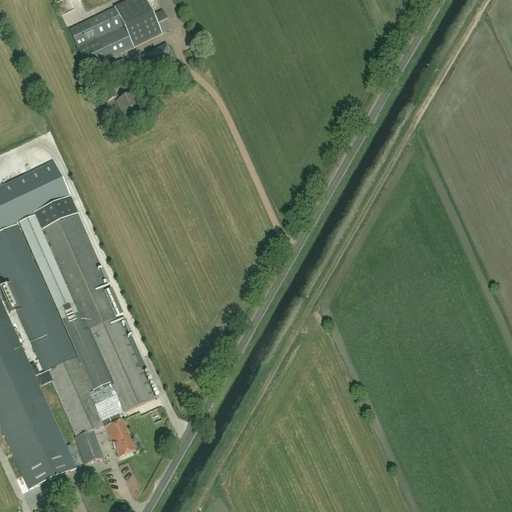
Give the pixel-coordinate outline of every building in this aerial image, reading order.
[(162,11),(156,14),(152,16),(144,0),(132,0),(68,31),(87,71),(172,30),(162,11)] [(82,0),(85,9),(93,7),(91,0),(82,0)] [(68,11),(73,9),(70,1),(64,3),(68,11)] [(166,46),(143,57),(150,73),(174,62),(166,46)] [(118,97),(113,87),(101,92),(106,103),(118,97)] [(132,94),(117,102),(126,122),(141,114),(132,94)] [(34,210),(36,215),(46,212),(44,206),(34,210)] [(0,263),(48,371),(47,372),(76,437),(75,438),(84,466),(103,459),(93,432),(105,427),(119,459),(133,452),(131,447),(133,446),(128,436),(129,436),(122,420),(121,421),(119,416),(123,414),(122,413),(124,412),(125,413),(154,400),(142,373),(147,371),(78,215),(41,231),(34,217),(17,225),(0,233),(0,263)] [(0,427),(28,490),(76,469),(0,300),(0,427)] [(133,473),(130,464),(122,468),(125,476),(133,473)]
